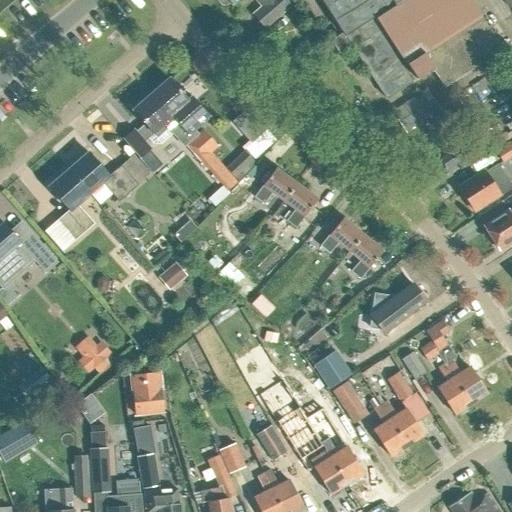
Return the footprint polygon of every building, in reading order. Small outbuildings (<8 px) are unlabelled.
[(215,0),(220,5),(226,5),(230,4),(231,4),(235,0),(261,0),(264,3),(252,14),(263,28),(291,4),(286,0),(215,0)] [(320,0),(342,34),(383,97),(408,81),(384,44),(389,41),(404,66),(405,65),(413,78),(429,68),(441,87),(499,50),(467,0),(320,0)] [(337,51),(346,46),(339,34),(330,40),(337,51)] [(181,94),(168,78),(150,94),(187,136),(208,118),(185,91),(181,94)] [(391,112),(405,133),(439,110),(425,89),(391,112)] [(187,136),(150,94),(132,110),(144,125),(139,129),(152,144),(156,140),(160,145),(172,134),(184,147),(186,146),(200,163),(199,164),(206,172),(208,170),(211,174),(209,176),(217,184),(219,183),(222,186),(206,200),(213,207),(229,193),(227,191),(236,183),(210,153),(212,152),(197,135),(190,140),(187,136)] [(139,158),(142,155),(149,149),(133,130),(123,139),(139,158)] [(198,134),(197,135),(212,152),(217,147),(203,131),(198,135),(198,134)] [(441,158),(447,169),(461,160),(454,149),(441,158)] [(234,177),(253,160),(244,151),(226,169),(234,177)] [(77,157),(65,167),(89,194),(102,182),(118,201),(136,184),(119,165),(107,176),(87,153),(79,159),(77,157)] [(484,170),(459,186),(475,211),(500,195),(504,202),(511,197),(511,185),(498,164),(486,172),(484,170)] [(55,176),(57,179),(48,187),(69,210),(57,220),(74,239),(92,223),(76,205),(89,194),(65,167),(55,176)] [(284,201),(297,183),(276,167),(262,187),(258,184),(254,191),(257,193),(253,197),(256,199),(251,206),(255,209),(260,202),(264,204),(272,192),(284,201)] [(318,199),(297,183),(284,201),(295,209),(287,220),(296,227),(318,199)] [(511,210),(510,212),(509,210),(484,226),(499,250),(511,241),(511,210)] [(343,217),(320,245),(327,252),(328,252),(329,253),(338,242),(349,251),(363,234),(343,217)] [(0,224),(0,285),(2,287),(34,259),(45,271),(55,262),(37,241),(27,250),(20,242),(19,242),(2,223),(0,224)] [(363,234),(349,251),(360,260),(351,271),(360,279),(383,251),(363,234)] [(151,277),(166,293),(187,274),(172,258),(151,277)] [(96,280),(95,289),(98,293),(102,293),(106,290),(108,282),(105,278),(100,277),(96,280)] [(414,284),(397,297),(375,294),(370,327),(381,328),(384,332),(426,300),(414,284)] [(258,312),(268,302),(259,294),(250,304),(258,312)] [(442,324),(456,315),(451,306),(436,316),(442,324)] [(292,330),(300,319),(289,310),(280,321),(292,330)] [(435,325),(425,332),(432,342),(434,346),(445,363),(471,405),(487,394),(469,366),(460,372),(452,359),(455,357),(435,325)] [(174,346),(186,369),(202,362),(190,338),(174,346)] [(81,357),(77,361),(87,374),(94,369),(99,375),(111,365),(105,359),(111,354),(100,342),(81,357)] [(433,363),(422,371),(433,390),(438,387),(456,415),(471,405),(445,363),(434,346),(426,352),(433,363)] [(312,366),(328,390),(351,375),(335,351),(312,366)] [(369,363),(373,378),(388,374),(384,359),(369,363)] [(397,371),(385,379),(399,401),(411,393),(397,371)] [(159,372),(131,375),(135,414),(163,411),(159,372)] [(25,397),(38,386),(30,376),(16,387),(25,397)] [(367,415),(354,394),(346,382),(331,392),(352,425),(367,415)] [(380,405),(407,446),(423,436),(405,408),(396,414),(387,401),(380,405)] [(311,435),(334,424),(324,404),(312,410),(315,416),(304,421),(311,435)] [(407,446),(380,405),(374,409),(382,423),(373,429),(391,457),(407,446)] [(0,436),(0,454),(5,463),(36,446),(24,423),(0,436)] [(148,424),(132,428),(135,441),(136,445),(138,456),(150,454),(153,453),(154,453),(148,424)] [(88,426),(89,434),(102,433),(102,426),(88,426)] [(286,453),(269,426),(255,435),(271,462),(286,453)] [(321,443),(347,484),(363,474),(346,446),(337,452),(328,438),(321,443)] [(314,447),(319,455),(310,460),(331,494),(347,484),(321,443),(314,447)] [(218,450),(227,474),(228,474),(244,468),(234,444),(218,450)] [(103,448),(90,449),(93,494),(106,493),(110,493),(108,448),(103,448)] [(138,456),(137,456),(142,488),(159,485),(153,453),(150,454),(138,456)] [(87,455),(73,456),(76,498),(89,497),(87,455)] [(218,455),(207,460),(206,461),(218,488),(200,491),(202,503),(208,502),(209,511),(230,511),(228,500),(237,496),(218,455)] [(271,470),(264,473),(282,511),(295,511),(303,509),(288,479),(278,484),(271,470)] [(282,511),(264,473),(256,477),(264,491),(254,496),(261,511),(282,511)] [(72,509),(71,497),(71,488),(57,489),(58,510),(47,511),(46,511),(73,511),(73,509),(72,509)] [(176,488),(158,490),(142,491),(145,511),(156,511),(160,511),(159,511),(179,511),(179,503),(177,503),(176,488)] [(476,501),(471,492),(449,507),(452,511),(498,511),(487,494),(476,501)] [(107,497),(107,511),(141,511),(140,495),(107,497)]
